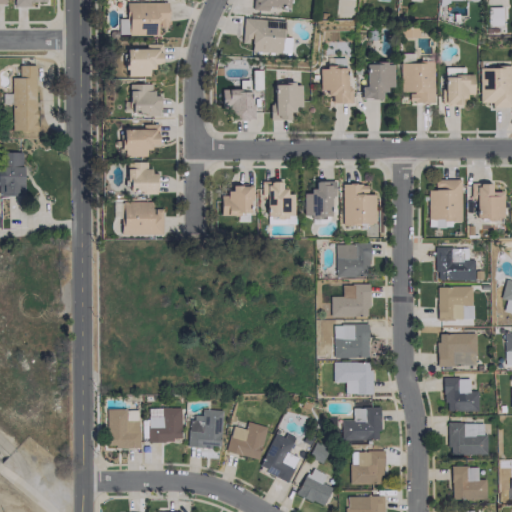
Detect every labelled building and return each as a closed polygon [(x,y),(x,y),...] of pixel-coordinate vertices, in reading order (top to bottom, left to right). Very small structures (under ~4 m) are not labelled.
[(286,0),(250,0),(250,9),(266,10),(266,6),(286,6),(286,0)] [(165,2),(123,2),(124,18),(116,18),(116,34),(155,34),(155,27),(165,27),(165,2)] [(239,40),(248,40),(248,52),(279,53),(280,20),(240,18),(239,40)] [(158,43),(145,43),(145,48),(122,48),(123,76),(146,75),(145,66),(159,65),(158,43)] [(344,87),(343,58),(333,58),(333,66),(317,66),(317,94),(329,94),(329,102),(349,102),(349,87),(344,87)] [(397,61),(397,91),(405,91),(405,102),(430,102),(430,62),(397,61)] [(390,62),(362,63),(363,86),(358,86),(358,99),(378,98),(378,89),(390,88),(390,62)] [(32,64),(16,65),(16,77),(8,77),(9,130),(33,130),(32,64)] [(509,66),(476,66),(476,102),(488,102),(488,106),(509,106),(509,66)] [(470,75),(440,74),(440,104),(461,105),(461,94),(470,94),(470,75)] [(150,84),(127,83),(127,114),(156,115),(156,95),(149,95),(150,84)] [(287,119),(287,108),(299,108),(298,83),(269,83),(269,119),(287,119)] [(248,118),(248,90),(219,89),(219,108),(228,108),(228,118),(248,118)] [(143,129),(119,129),(119,156),(143,155),(142,146),(155,146),(155,123),(143,124),(143,129)] [(0,195),(21,195),(20,152),(0,151),(0,195)] [(144,162),(125,161),(125,192),(153,192),(154,170),(143,170),(144,162)] [(457,219),(458,179),(433,179),(433,189),(425,189),(424,218),(457,219)] [(290,193),(281,194),(280,180),(258,181),(259,201),(263,200),(263,216),(290,216),(290,193)] [(328,215),(327,197),(332,197),(331,180),(312,181),(312,190),(300,191),(301,216),(328,215)] [(500,191),(488,191),(488,183),(469,182),(468,199),(473,199),(472,218),(499,218),(500,191)] [(339,224),(372,223),(371,194),(364,194),(364,183),(339,183),(339,224)] [(217,193),(218,215),(247,214),(246,185),(229,185),(229,193),(217,193)] [(159,233),(159,208),(149,208),(149,201),(119,201),(118,233),(159,233)] [(366,242),(332,242),(332,276),(366,276),(366,242)] [(470,279),(470,259),(464,259),(464,247),(432,247),(432,279),(470,279)] [(511,314),(511,281),(502,279),(498,298),(503,299),(500,312),(511,314)] [(327,296),(328,316),(366,315),(365,283),(339,284),(339,295),(327,296)] [(434,320),(469,319),(468,285),(433,286),(434,320)] [(365,356),(364,323),(330,324),(331,357),(365,356)] [(511,332),(501,332),(502,365),(511,364),(511,332)] [(472,333),(434,333),(434,365),(472,365),(472,333)] [(368,361),(329,362),(329,382),(342,382),(342,394),(368,393),(368,361)] [(474,410),(474,390),(466,390),(466,377),(441,377),(441,410),(474,410)] [(144,440),(177,440),(178,407),(160,406),(159,416),(145,416),(144,440)] [(338,439),(376,438),(376,406),(349,407),(350,419),(338,419),(338,439)] [(136,446),(135,408),(103,409),(104,446),(136,446)] [(217,447),(219,410),(199,408),(199,415),(188,414),(186,445),(217,447)] [(255,459),(264,426),(245,421),(242,428),(229,425),(222,450),(255,459)] [(482,454),(481,422),(444,422),(445,454),(482,454)] [(285,452),(292,436),(283,432),(281,436),(271,432),(255,468),(284,481),(295,457),(285,452)] [(379,450),(346,450),(346,483),(379,483),(379,450)] [(482,498),(482,478),(474,479),(474,465),(448,466),(448,499),(482,498)] [(293,494),(320,506),(328,487),(319,482),(323,474),(306,466),(293,494)] [(342,511),(379,511),(380,495),(343,495),(342,511)]
